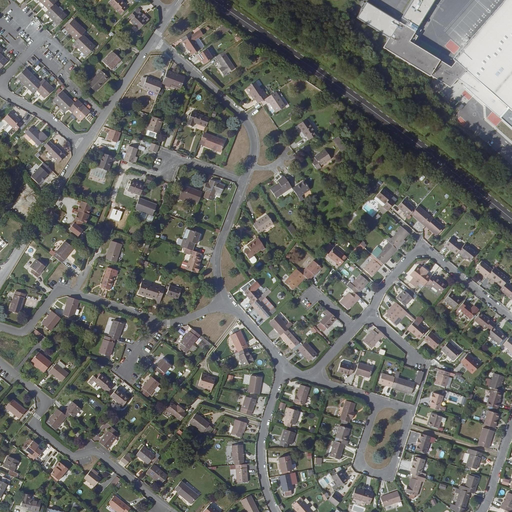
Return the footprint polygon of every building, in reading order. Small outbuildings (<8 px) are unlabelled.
[(42,11),(54,23),(64,14),(51,2),(52,0),(37,0),(45,8),(42,11)] [(106,0),(119,12),(124,6),(121,3),(117,0),(106,0)] [(511,0),(503,0),(453,58),(456,60),(451,66),(415,45),(423,31),(420,28),(434,4),(426,0),(414,0),(401,23),(369,3),(359,19),(391,39),(386,48),(432,76),(432,75),(452,88),(460,80),(467,85),(466,86),(501,116),(510,107),(511,108),(511,0)] [(129,20),(137,27),(143,21),(138,16),(139,15),(133,9),(127,15),(130,18),(129,20)] [(71,41),(83,53),(92,44),(79,32),(82,29),(70,17),(62,26),(74,38),(71,41)] [(224,26),(216,29),(218,34),(222,33),(222,30),(225,29),(224,26)] [(189,35),(187,32),(179,37),(181,40),(180,41),(189,53),(197,47),(189,35)] [(198,59),(201,63),(210,57),(204,48),(194,54),(196,58),(197,57),(198,59)] [(118,57),(110,50),(101,60),(109,67),(118,57)] [(232,68),(220,51),(213,55),(220,66),(216,68),(221,75),(224,72),(225,73),(232,68)] [(33,88),(42,96),(51,87),(43,79),(39,82),(23,67),(14,76),(30,92),(33,88)] [(99,69),(86,82),(93,88),(106,75),(99,69)] [(165,69),(160,82),(159,83),(167,86),(168,82),(178,86),(182,75),(177,73),(177,75),(171,73),(172,71),(165,69)] [(156,92),(159,83),(160,82),(144,76),(144,77),(140,76),(136,84),(156,92)] [(263,97),(265,96),(259,87),(257,88),(252,80),(244,86),(247,89),(245,90),(251,99),(253,98),(255,102),(257,101),(263,97)] [(65,107),(78,119),(87,110),(76,100),(74,99),(71,102),(59,90),(50,99),(62,111),(65,107)] [(283,105),(273,90),(265,96),(263,97),(265,101),(267,101),(273,111),(283,105)] [(7,110),(0,117),(12,129),(18,123),(16,120),(17,119),(7,110)] [(191,121),(203,125),(207,116),(189,110),(184,123),(190,125),(191,123),(191,121)] [(159,122),(160,118),(150,115),(145,128),(155,132),(157,126),(156,126),(157,122),(159,122)] [(304,135),(306,138),(313,133),(311,130),(312,129),(304,117),(295,124),(303,135),(304,135)] [(166,132),(172,134),(174,126),(169,124),(166,132)] [(24,132),(28,137),(37,144),(45,135),(38,130),(36,132),(28,125),(22,131),(24,132)] [(118,131),(109,127),(105,138),(115,141),(118,131)] [(202,141),(201,144),(210,147),(211,145),(219,148),(223,139),(201,131),(198,139),(202,141)] [(341,143),(335,135),(331,138),(337,146),(341,143)] [(52,144),(47,139),(41,145),(46,150),(46,151),(56,160),(63,153),(52,144)] [(147,148),(154,151),(157,144),(150,142),(147,148)] [(127,144),(122,159),(131,161),(136,147),(127,144)] [(313,157),(308,160),(314,168),(318,165),(317,164),(328,157),(322,149),(312,156),(313,157)] [(97,166),(105,169),(106,169),(110,159),(111,159),(113,155),(102,152),(97,166)] [(46,173),(50,169),(41,161),(28,174),(36,182),(39,178),(39,179),(43,175),(42,175),(45,172),(46,173)] [(105,169),(97,166),(91,163),(87,173),(102,179),(105,169)] [(274,196),(289,185),(282,175),(275,179),(277,182),(268,188),(274,196)] [(130,178),(126,188),(139,193),(142,183),(130,178)] [(207,181),(204,180),(201,188),(212,192),(213,189),(219,191),(222,184),(216,181),(208,178),(207,181)] [(302,179),(290,187),(298,199),(301,197),(299,193),(307,188),(302,179)] [(177,195),(196,202),(200,191),(196,190),(195,191),(180,185),(177,195)] [(387,210),(389,208),(395,202),(390,198),(392,196),(383,188),(376,196),(385,204),(383,206),(387,210)] [(140,208),(151,213),(154,204),(145,201),(146,199),(138,196),(134,206),(140,208)] [(70,224),(68,227),(77,234),(82,228),(78,225),(82,220),(85,221),(88,212),(87,212),(91,203),(77,198),(76,202),(79,203),(77,208),(75,207),(73,211),(76,212),(74,217),(72,220),(73,221),(70,224)] [(404,215),(407,218),(411,213),(416,208),(405,198),(397,206),(405,213),(404,215)] [(418,205),(416,208),(411,213),(425,226),(426,226),(432,218),(418,205)] [(138,215),(150,219),(153,213),(151,213),(140,208),(138,215)] [(254,220),(251,222),(257,231),(271,221),(265,212),(254,220)] [(377,215),(371,221),(375,224),(380,219),(377,215)] [(433,218),(432,218),(426,226),(436,235),(444,227),(433,218)] [(292,226),(287,229),(291,236),(296,233),(292,226)] [(179,244),(184,245),(189,247),(190,247),(191,244),(190,243),(191,240),(192,240),(195,241),(198,231),(188,227),(185,237),(181,236),(179,244)] [(389,242),(389,243),(396,249),(403,242),(402,241),(409,234),(402,228),(389,242)] [(248,247),(243,251),(250,260),(252,261),(254,259),(254,257),(251,252),(258,247),(259,248),(263,245),(256,236),(245,244),(247,246),(248,247)] [(445,245),(457,254),(458,252),(463,247),(451,237),(445,245)] [(52,254),(59,259),(60,260),(73,245),(65,239),(52,254)] [(105,257),(114,260),(120,242),(111,239),(105,257)] [(364,248),(359,243),(353,250),(356,252),(359,248),(362,251),(364,248)] [(397,250),(396,249),(389,243),(382,251),(376,258),(382,263),(384,265),(397,250)] [(464,244),(463,247),(458,252),(462,255),(461,256),(464,259),(465,258),(470,262),(476,253),(464,244)] [(325,253),(337,263),(344,256),(344,255),(332,245),(325,253)] [(198,255),(199,251),(190,247),(189,247),(187,251),(189,251),(186,260),(184,266),(193,270),(194,269),(195,269),(198,263),(196,263),(199,255),(198,255)] [(378,247),(371,254),(376,258),(382,251),(378,247)] [(380,266),(382,263),(376,258),(371,254),(369,256),(373,259),(363,269),(371,276),(381,266),(380,266)] [(32,267),(30,269),(36,275),(42,268),(41,267),(44,264),(36,257),(30,264),(32,267)] [(310,258),(299,271),(303,274),(306,277),(311,272),(312,272),(318,265),(310,258)] [(486,279),(487,277),(492,270),(482,262),(476,269),(480,272),(483,275),(483,276),(486,279)] [(106,265),(97,293),(104,296),(107,288),(108,288),(113,274),(114,274),(116,269),(106,265)] [(76,266),(71,269),(76,276),(81,272),(76,266)] [(300,277),(303,274),(299,271),(294,266),(282,279),(290,286),(299,277),(300,277)] [(410,283),(413,285),(424,273),(420,270),(421,269),(417,266),(410,275),(413,277),(410,283)] [(495,268),(492,270),(487,277),(490,280),(491,279),(501,286),(507,278),(495,268)] [(346,279),(343,283),(348,287),(352,291),(355,287),(359,283),(361,284),(365,279),(357,272),(348,281),(346,279)] [(419,282),(424,286),(425,284),(431,277),(426,273),(426,274),(424,273),(413,285),(415,287),(419,282)] [(435,277),(432,275),(431,277),(425,284),(428,286),(430,284),(440,292),(446,285),(435,276),(435,277)] [(155,294),(160,296),(163,286),(141,278),(137,291),(155,297),(155,294)] [(502,288),(506,282),(509,279),(507,278),(501,286),(502,288)] [(506,282),(502,288),(500,290),(511,299),(511,286),(506,282)] [(165,293),(177,296),(180,287),(169,283),(165,293)] [(242,289),(248,295),(254,287),(250,283),(242,289)] [(262,295),(264,294),(268,289),(266,286),(260,292),(262,295)] [(259,293),(254,287),(248,295),(249,297),(247,298),(250,301),(259,293)] [(357,295),(352,291),(348,287),(337,300),(345,307),(348,304),(351,300),(353,301),(357,295)] [(15,288),(9,308),(19,311),(25,291),(15,288)] [(412,298),(404,291),(401,295),(400,294),(396,298),(404,306),(412,298)] [(259,293),(250,301),(249,301),(263,317),(274,308),(271,305),(272,304),(264,294),(262,295),(260,292),(259,293)] [(444,301),(454,308),(461,300),(451,292),(444,301)] [(73,319),(79,300),(68,297),(62,315),(73,319)] [(468,303),(465,300),(455,313),(456,315),(460,310),(471,319),(477,311),(473,307),(472,308),(467,304),(468,303)] [(396,326),(408,313),(395,302),(386,312),(387,313),(385,316),(396,326)] [(326,326),(335,316),(325,307),(322,310),(324,312),(318,320),(326,326)] [(51,331),(61,318),(53,311),(42,324),(51,331)] [(279,332),(285,326),(290,321),(288,318),(284,322),(275,312),(267,319),(279,332)] [(415,320),(408,313),(406,315),(413,322),(415,320)] [(474,320),(489,332),(494,327),(495,325),(480,313),(474,320)] [(419,316),(407,329),(416,337),(417,335),(420,338),(427,330),(419,324),(423,320),(419,316)] [(114,319),(109,335),(116,338),(119,339),(124,322),(114,319)] [(184,349),(198,332),(190,326),(179,340),(181,342),(179,345),(184,349)] [(285,326),(279,332),(278,332),(290,345),(297,338),(285,326)] [(37,336),(41,331),(35,327),(31,331),(37,336)] [(506,336),(494,327),(489,332),(487,335),(499,344),(506,336)] [(236,346),(237,349),(245,345),(244,342),(242,343),(239,336),(241,335),(238,328),(226,334),(232,348),(236,346)] [(374,332),(369,337),(368,336),(362,342),(371,349),(383,335),(376,329),(374,332)] [(441,341),(431,332),(425,338),(430,343),(429,344),(434,349),(441,341)] [(110,356),(116,338),(109,335),(106,334),(100,352),(110,356)] [(200,336),(196,342),(207,350),(211,343),(200,336)] [(307,357),(308,356),(313,352),(315,350),(303,338),(295,345),(307,357)] [(508,350),(511,353),(511,340),(509,338),(503,346),(508,350)] [(454,360),(460,353),(459,352),(448,343),(442,350),(454,360)] [(248,353),(245,345),(237,349),(238,352),(237,352),(242,364),(251,360),(251,359),(252,358),(249,352),(248,353)] [(36,363),(43,369),(51,360),(37,349),(30,359),(35,363),(36,363)] [(467,354),(461,362),(468,368),(473,373),(480,365),(467,354)] [(158,357),(151,365),(158,371),(160,368),(163,370),(169,362),(161,355),(159,358),(158,357)] [(62,379),(68,370),(62,365),(56,361),(56,360),(48,370),(51,372),(52,371),(62,379)] [(341,363),(338,372),(344,374),(344,373),(348,374),(352,375),(354,367),(341,363)] [(373,367),(358,363),(355,374),(359,375),(360,374),(370,377),(373,367)] [(207,373),(207,371),(201,369),(197,382),(210,386),(213,375),(207,373)] [(449,373),(439,370),(435,384),(445,387),(449,373)] [(96,380),(107,389),(112,382),(109,380),(110,379),(100,371),(96,375),(94,378),(96,380)] [(420,383),(423,373),(418,371),(415,382),(420,383)] [(379,383),(395,388),(398,378),(400,373),(396,372),(394,377),(382,373),(379,383)] [(94,384),(96,380),(94,378),(96,375),(93,373),(88,379),(94,384)] [(142,385),(139,388),(146,394),(148,390),(149,391),(158,380),(150,373),(141,385),(142,385)] [(250,373),(247,389),(257,391),(260,374),(250,373)] [(484,385),(492,388),(501,391),(502,387),(501,387),(504,377),(493,373),(490,380),(486,379),(484,385)] [(415,383),(398,378),(395,388),(395,389),(400,390),(400,389),(409,391),(412,392),(415,383)] [(302,402),(307,384),(298,382),(294,394),(293,393),(291,398),(302,402)] [(128,395),(115,385),(109,393),(121,403),(128,395)] [(487,406),(498,410),(500,403),(499,402),(500,399),(502,393),(492,390),(487,406)] [(244,392),(239,409),(249,412),(255,395),(244,392)] [(431,405),(430,408),(439,410),(443,396),(433,393),(433,394),(432,394),(431,398),(432,398),(430,404),(431,405)] [(11,396),(5,404),(19,415),(26,407),(11,396)] [(344,397),(338,416),(347,419),(348,415),(350,416),(352,410),(350,410),(353,400),(344,397)] [(62,410),(66,413),(67,414),(70,411),(73,414),(80,405),(71,399),(62,410)] [(175,403),(170,400),(165,406),(179,417),(184,411),(181,408),(183,407),(176,402),(175,403)] [(281,422),(290,424),(291,421),(294,422),(298,409),(287,405),(285,411),(286,412),(284,419),(282,418),(281,422)] [(65,414),(66,413),(62,410),(57,406),(46,420),(55,427),(62,418),(65,414)] [(199,414),(194,410),(188,419),(201,429),(208,420),(200,414),(199,414)] [(495,428),(499,414),(488,411),(483,425),(495,428)] [(438,429),(441,417),(431,414),(427,426),(438,429)] [(245,419),(234,416),(229,431),(238,433),(240,429),(242,423),(243,423),(245,419)] [(110,423),(108,427),(113,431),(116,428),(110,423)] [(116,433),(113,431),(108,427),(107,426),(97,438),(106,445),(116,433)] [(282,426),(278,441),(284,444),(286,440),(290,441),(293,429),(282,426)] [(337,442),(344,444),(346,445),(348,441),(346,440),(347,436),(348,436),(350,429),(340,426),(336,437),(339,438),(337,442)] [(483,428),(477,445),(488,449),(494,431),(483,428)] [(433,443),(435,438),(421,434),(419,439),(418,439),(416,443),(418,443),(416,450),(426,454),(429,442),(433,443)] [(38,442),(32,438),(24,447),(34,455),(40,448),(36,444),(38,442)] [(233,457),(233,461),(242,461),(241,441),(230,442),(231,457),(233,457)] [(344,444),(337,442),(335,441),(330,457),(339,460),(344,444)] [(153,452),(141,442),(135,450),(147,460),(153,452)] [(467,454),(470,455),(467,464),(466,466),(477,469),(481,453),(469,449),(467,454)] [(130,456),(124,451),(120,456),(126,461),(130,456)] [(1,464),(8,467),(6,472),(13,475),(15,471),(11,469),(16,459),(6,454),(1,464)] [(412,470),(411,473),(413,474),(420,476),(425,460),(415,456),(415,457),(414,457),(412,461),(414,462),(411,469),(412,470)] [(292,470),(290,457),(279,459),(281,472),(292,470)] [(67,465),(58,458),(53,464),(54,465),(49,472),(57,478),(67,465)] [(167,473),(152,460),(145,468),(160,481),(167,473)] [(245,477),(244,461),(242,461),(233,461),(234,478),(245,477)] [(93,470),(95,468),(91,465),(83,475),(93,483),(100,475),(96,472),(93,470)] [(337,484),(332,487),(334,490),(348,480),(341,470),(331,477),(337,484)] [(292,485),(290,474),(279,476),(283,492),(293,490),(292,485)] [(427,478),(420,476),(413,474),(409,487),(407,486),(405,491),(407,492),(407,493),(417,496),(421,483),(422,480),(426,481),(427,478)] [(319,482),(323,488),(334,481),(330,475),(319,482)] [(460,485),(459,489),(470,492),(473,493),(478,478),(469,475),(465,486),(460,485)] [(114,476),(111,484),(116,486),(119,478),(114,476)] [(176,489),(190,500),(196,491),(183,480),(179,477),(173,485),(177,488),(176,489)] [(352,498),(370,504),(373,494),(364,491),(355,488),(352,498)] [(470,492),(459,489),(457,488),(455,492),(459,493),(455,505),(452,504),(450,508),(455,511),(463,511),(464,511),(463,511),(464,508),(465,508),(470,492)] [(19,503),(26,505),(28,497),(28,496),(29,492),(22,491),(19,503)] [(384,507),(401,501),(397,491),(380,497),(384,507)] [(122,507),(125,510),(129,505),(113,492),(107,500),(120,510),(122,507)] [(240,497),(247,511),(255,511),(258,511),(249,492),(240,497)] [(500,508),(505,510),(508,511),(510,507),(511,508),(511,493),(508,492),(502,504),(500,508)] [(328,501),(336,507),(342,499),(334,493),(328,501)] [(36,510),(39,499),(28,497),(26,505),(25,507),(36,510)] [(295,509),(297,511),(312,511),(303,501),(300,499),(293,506),(295,508),(295,509)] [(215,511),(218,509),(213,505),(212,506),(207,502),(201,509),(203,511),(215,511)]
